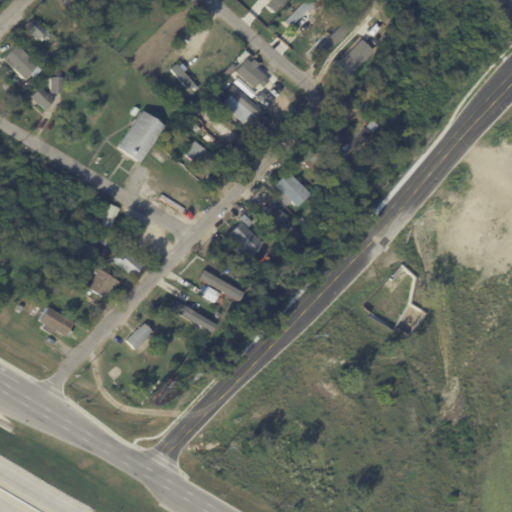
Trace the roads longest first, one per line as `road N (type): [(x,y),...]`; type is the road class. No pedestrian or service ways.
road 1 (tertiary): [(139,472),(511,81)]
road 2 (residential): [(30,407),(322,103)]
road 3 (residential): [(0,123),(192,239)]
road 4 (tertiary): [(207,511),(30,407)]
road 5 (residential): [(322,103),(208,0)]
